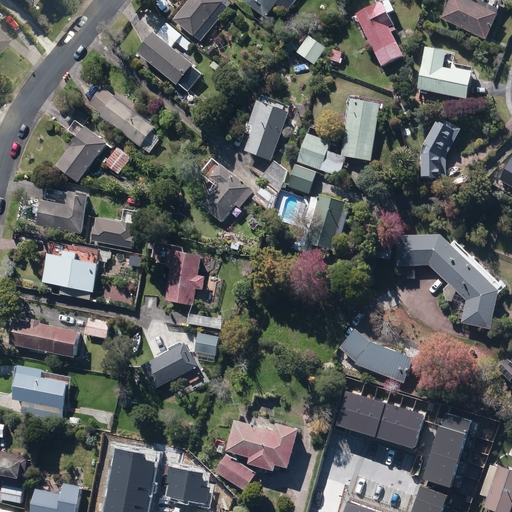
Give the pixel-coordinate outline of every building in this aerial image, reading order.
[(16,0),(29,9),(35,0),(16,0)] [(174,23),(201,44),(228,9),(223,5),(223,4),(218,0),(189,0),(191,1),(174,23)] [(291,5),(284,0),(246,0),(244,4),(265,21),(278,3),(287,10),(291,5)] [(441,22),(487,42),(499,16),(498,16),(505,1),(503,0),(486,0),(485,4),(475,0),(446,0),(444,5),(448,7),(441,22)] [(360,24),(383,68),(404,58),(392,35),(397,32),(389,17),(395,14),(390,3),(383,6),(383,5),(353,21),(356,27),(360,24)] [(167,79),(177,88),(194,67),(155,36),(138,56),(162,75),(161,78),(165,81),(167,79)] [(417,92),(468,102),(474,70),(455,66),(452,62),(453,57),(426,51),(417,92)] [(329,67),(338,70),(339,65),(341,66),(343,60),(345,61),(346,57),(343,56),(343,55),(333,52),(329,67)] [(211,68),(220,76),(224,71),(215,63),(211,68)] [(102,117),(149,153),(161,138),(152,132),(157,126),(153,123),(155,120),(146,113),(143,116),(116,95),(115,96),(104,87),(90,106),(103,115),(102,117)] [(245,151),(272,161),(289,112),(287,111),(289,105),(265,96),(264,101),(259,99),(250,125),(254,127),(245,151)] [(342,155),(372,160),(381,103),(351,98),(342,155)] [(79,136),(77,138),(71,145),(72,146),(57,166),(79,182),(108,142),(86,126),(78,119),(70,129),(79,136)] [(422,181),(446,181),(447,158),(461,132),(440,120),(425,146),(427,147),(427,154),(426,155),(426,157),(422,157),(422,181)] [(298,162),(340,176),(347,157),(328,151),(332,141),(308,133),(298,162)] [(103,162),(119,175),(132,159),(118,148),(109,159),(106,157),(103,162)] [(202,205),(223,223),(237,205),(241,208),(255,191),(222,163),(211,176),(220,183),(202,205)] [(262,177),(275,188),(287,173),(274,163),(262,177)] [(288,186),(310,194),(318,172),(296,164),(288,186)] [(261,205),(272,215),(279,193),(274,188),(270,193),(263,188),(253,199),(255,201),(252,205),(257,209),(261,205)] [(38,225),(82,233),(90,194),(70,190),(67,205),(43,200),(38,225)] [(303,252),(319,257),(322,247),(337,251),(351,204),(320,195),(320,198),(312,196),(307,214),(314,216),(303,252)] [(178,208),(181,211),(186,210),(187,205),(183,202),(179,203),(178,208)] [(126,207),(123,220),(101,216),(97,241),(148,250),(153,225),(143,223),(145,210),(126,207)] [(462,322),(491,328),(499,289),(441,235),(397,236),(398,265),(405,266),(405,279),(414,279),(414,265),(429,265),(449,284),(444,289),(446,300),(466,304),(462,322)] [(80,243),(92,245),(93,238),(81,236),(80,243)] [(378,258),(392,259),(393,238),(379,237),(378,258)] [(99,261),(108,263),(109,258),(111,259),(113,252),(101,250),(99,261)] [(166,300),(193,305),(197,288),(204,290),(206,276),(200,275),(203,256),(177,250),(166,300)] [(60,294),(91,300),(92,292),(94,293),(99,263),(77,258),(77,253),(64,251),(63,255),(48,253),(43,281),(62,285),(60,294)] [(187,325),(222,330),(224,320),(189,314),(187,325)] [(88,328),(87,335),(108,339),(111,322),(90,318),(81,316),(79,326),(88,328)] [(10,345),(76,356),(81,330),(42,324),(42,320),(31,318),(31,321),(15,318),(10,345)] [(363,367),(404,383),(414,357),(371,341),(356,329),(340,348),(363,367)] [(195,352),(216,356),(220,337),(199,333),(195,352)] [(142,365),(155,389),(199,366),(187,342),(142,365)] [(511,361),(509,358),(498,369),(511,382),(511,361)] [(22,416),(63,423),(69,382),(42,377),(44,368),(19,364),(13,400),(24,401),(22,416)] [(360,395),(345,391),(335,425),(347,429),(350,430),(360,395)] [(374,400),(360,395),(350,430),(363,434),(374,400)] [(374,400),(363,434),(376,438),(386,403),(374,400)] [(400,407),(386,403),(376,438),(390,442),(400,407)] [(400,407),(390,442),(402,446),(413,411),(400,407)] [(425,415),(413,411),(402,446),(414,449),(425,415)] [(445,413),(441,426),(466,433),(470,421),(445,413)] [(249,462),(275,469),(276,463),(288,467),(299,428),(277,422),(275,429),(236,418),(227,449),(251,456),(249,462)] [(462,448),(466,433),(441,426),(439,425),(434,439),(462,448)] [(462,448),(434,439),(430,454),(458,462),(462,448)] [(115,449),(102,511),(145,511),(157,457),(115,449)] [(0,482),(23,487),(29,456),(0,450),(0,482)] [(216,471),(245,490),(257,473),(227,453),(224,458),(216,471)] [(454,475),(458,462),(430,454),(426,467),(454,475)] [(483,507),(496,511),(510,511),(511,507),(511,469),(499,465),(498,468),(491,466),(483,488),(489,490),(483,507)] [(202,473),(169,467),(163,496),(207,504),(210,486),(200,484),(202,473)] [(454,475),(426,467),(422,479),(450,488),(454,475)] [(31,511),(76,511),(82,485),(65,482),(63,493),(50,490),(50,487),(42,486),(42,489),(36,488),(31,511)] [(1,499),(21,503),(24,489),(3,485),(1,499)] [(447,496),(420,486),(415,499),(442,509),(447,496)] [(441,511),(442,509),(415,499),(410,511),(441,511)] [(374,511),(347,502),(343,511),(374,511)]
